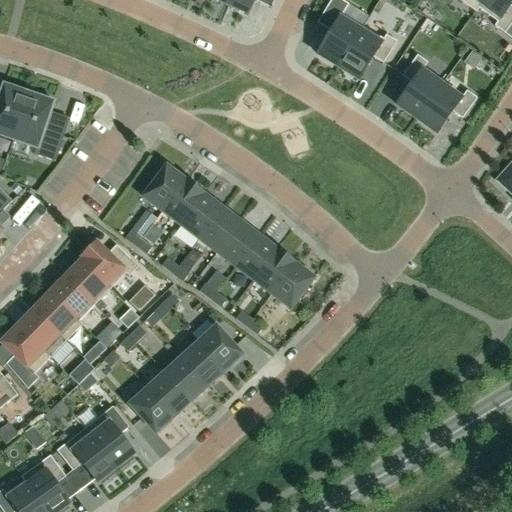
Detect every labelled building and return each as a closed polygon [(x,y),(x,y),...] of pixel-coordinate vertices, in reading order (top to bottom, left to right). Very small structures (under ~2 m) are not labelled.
[(211,0),(229,8),(232,0),(211,0)] [(232,0),(229,8),(248,17),(255,2),(271,10),(275,0),(232,0)] [(338,68),(360,32),(369,17),(340,0),(332,0),(318,25),(331,33),(317,55),(338,68)] [(479,10),(485,0),(457,0),(476,13),(479,10)] [(511,0),(485,0),(479,10),(497,24),(494,27),(511,39),(511,8),(510,7),(511,4),(511,0)] [(383,65),(397,43),(386,36),(381,44),(360,32),(338,68),(359,82),(373,59),(383,65)] [(416,121),(442,86),(422,72),(428,64),(417,56),(402,77),(412,84),(396,106),(416,121)] [(0,136),(13,141),(29,96),(21,93),(23,89),(9,85),(8,88),(5,87),(0,101),(0,136)] [(462,120),(477,99),(467,92),(461,100),(442,86),(417,121),(437,135),(452,113),(462,120)] [(37,98),(29,96),(13,141),(36,149),(34,156),(55,163),(64,136),(50,131),(52,125),(47,123),(53,104),(50,103),(51,99),(38,94),(37,98)] [(511,165),(497,182),(511,195),(511,165)] [(163,212),(186,182),(167,168),(144,198),(163,212)] [(163,212),(180,226),(204,196),(186,182),(163,212)] [(14,183),(8,189),(16,197),(22,191),(14,183)] [(0,229),(0,214),(12,203),(0,190),(0,233),(2,232),(0,229)] [(180,226),(199,240),(222,210),(204,196),(180,226)] [(199,240),(217,254),(240,224),(222,210),(199,240)] [(140,220),(131,232),(142,240),(150,229),(140,220)] [(217,254),(235,268),(258,238),(240,224),(217,254)] [(125,240),(136,248),(142,240),(131,232),(125,240)] [(235,268),(254,282),(277,251),(258,238),(235,268)] [(152,248),(142,240),(136,248),(146,256),(152,248)] [(112,259),(96,244),(82,259),(83,260),(112,288),(126,274),(129,278),(139,268),(120,250),(112,259)] [(192,249),(178,267),(189,275),(202,257),(192,249)] [(271,295),(294,265),(277,251),(254,282),(271,295)] [(161,267),(172,275),(178,267),(168,259),(161,267)] [(83,260),(67,277),(96,305),(112,288),(83,260)] [(290,310),(313,279),(294,265),(271,295),(290,310)] [(178,267),(172,275),(183,283),(189,275),(178,267)] [(96,305),(67,277),(50,294),(79,322),(96,305)] [(199,293),(210,301),(216,292),(205,284),(199,293)] [(227,301),(216,292),(210,301),(221,309),(227,301)] [(79,322),(50,294),(33,312),(59,337),(65,343),(83,326),(79,322)] [(172,297),(163,305),(170,313),(179,304),(172,297)] [(161,321),(170,313),(163,305),(154,314),(161,321)] [(118,322),(127,331),(138,320),(130,311),(118,322)] [(59,337),(33,312),(18,327),(44,352),(51,358),(65,343),(59,337)] [(236,320),(246,328),(252,320),(242,312),(236,320)] [(263,328),(252,320),(246,328),(257,336),(263,328)] [(137,326),(128,335),(137,343),(145,335),(137,326)] [(44,352),(18,327),(1,344),(14,357),(5,367),(27,392),(38,380),(34,376),(51,358),(44,352)] [(123,335),(117,328),(107,337),(113,344),(123,335)] [(224,372),(241,356),(216,328),(199,344),(224,372)] [(129,352),(137,343),(128,335),(120,344),(129,352)] [(224,372),(199,344),(182,359),(207,387),(224,372)] [(83,359),(90,366),(99,358),(92,351),(83,359)] [(113,368),(121,360),(113,352),(104,360),(113,368)] [(207,387),(182,359),(165,375),(190,403),(207,387)] [(90,374),(81,365),(69,377),(78,386),(90,374)] [(190,403),(165,375),(148,390),(173,418),(190,403)] [(0,409),(18,396),(2,376),(0,377),(0,409)] [(88,377),(79,386),(85,392),(94,385),(88,377)] [(173,418),(148,390),(130,406),(156,434),(173,418)] [(134,455),(120,436),(129,429),(113,408),(85,430),(116,470),(118,468),(121,471),(134,460),(131,457),(134,455)] [(0,430),(0,437),(7,446),(17,437),(7,424),(0,430)] [(23,435),(28,441),(38,434),(33,427),(23,435)] [(116,470),(85,430),(56,451),(73,473),(82,465),(97,484),(100,482),(102,484),(116,474),(114,471),(116,470)] [(51,457),(21,478),(23,482),(24,482),(45,511),(65,511),(69,510),(67,507),(70,505),(56,485),(66,478),(51,457)] [(45,511),(24,482),(23,482),(5,495),(2,492),(0,493),(0,509),(2,511),(45,511)]
